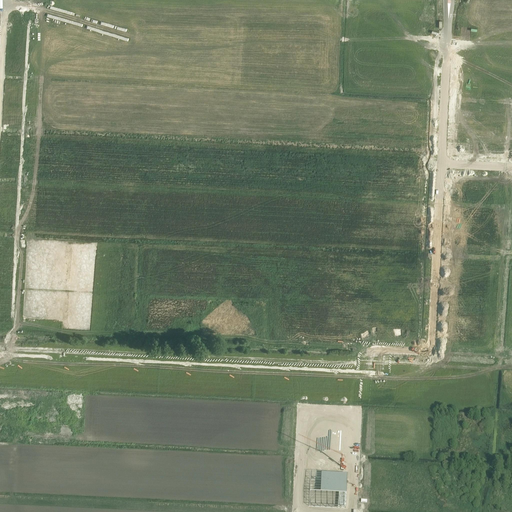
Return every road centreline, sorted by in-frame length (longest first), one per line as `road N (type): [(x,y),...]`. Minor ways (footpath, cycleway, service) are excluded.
road 1 (unclassified): [(441,164),(431,354),(368,350)]
road 2 (unclassified): [(447,40),(441,164)]
